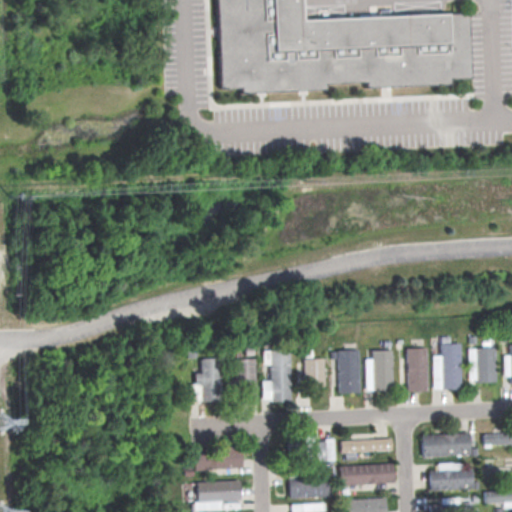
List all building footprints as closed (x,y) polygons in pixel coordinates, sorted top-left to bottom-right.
[(214,0),(219,87),(239,87),(239,92),(324,88),(324,83),(363,81),(364,86),(448,83),(447,77),(467,77),(465,12),(299,19),(298,0),(214,0)] [(458,342),(448,342),(448,336),(439,336),(439,354),(431,354),(431,388),(460,388),(458,342)] [(511,343),(508,343),(507,354),(502,354),(501,375),(509,375),(509,383),(511,383),(511,343)] [(405,390),(425,390),(424,346),(404,347),(405,390)] [(466,348),(467,381),(495,380),(494,347),(466,348)] [(357,391),(356,348),(335,349),(336,392),(357,391)] [(287,400),(287,349),(260,349),(260,363),(267,363),(267,379),(258,379),(258,400),(287,400)] [(389,349),(369,349),(369,358),(363,358),(364,389),(391,389),(389,349)] [(219,356),(198,355),(198,372),(190,372),(190,400),(219,400),(219,356)] [(322,357),(302,357),(301,386),(321,386),(322,357)] [(232,358),(233,396),(253,395),(252,358),(232,358)] [(511,442),(511,428),(498,429),(498,432),(481,433),(482,444),(511,442)] [(468,454),(468,432),(420,434),(420,455),(468,454)] [(331,439),(310,439),(310,435),(295,435),(296,460),(331,459),(331,439)] [(390,438),(338,439),(339,451),(390,449),(390,438)] [(190,449),(191,469),(239,467),(238,448),(190,449)] [(337,484),(392,482),(391,463),(336,465),(337,484)] [(285,475),(285,496),(325,496),(325,474),(330,474),(330,466),(320,466),(320,475),(285,475)] [(428,490),(471,488),(471,468),(427,470),(428,490)] [(511,488),(482,490),(483,502),(502,501),(502,506),(511,505),(511,488)] [(473,511),(473,501),(455,502),(455,496),(439,497),(439,503),(426,504),(426,511),(473,511)] [(342,511),(384,511),(384,497),(342,498),(342,511)] [(320,502),(286,503),(286,511),(323,511),(323,510),(321,510),(320,502)]
